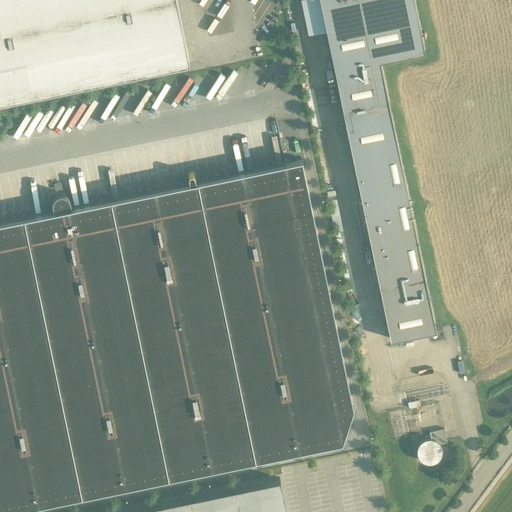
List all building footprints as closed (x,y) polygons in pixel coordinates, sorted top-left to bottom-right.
[(0,0),(0,102),(189,63),(176,0),(0,0)] [(320,0),(331,52),(390,338),(436,329),(380,59),(425,50),(414,0),(320,0)] [(261,160),(268,159),(280,157),(279,150),(277,150),(276,141),(273,142),(272,136),(240,142),(243,158),(246,157),(247,162),(253,161),(253,163),(262,161),(261,160)] [(323,185),(332,184),(328,152),(319,153),(323,185)] [(0,510),(342,440),(353,406),(301,156),(195,178),(194,173),(193,172),(191,172),(189,172),(188,174),(189,180),(71,205),(69,197),(67,194),(63,192),(59,192),(56,194),(53,197),(52,200),(53,209),(0,219),(0,510)] [(444,427),(428,430),(429,436),(414,439),(418,462),(442,457),(440,443),(446,441),(444,427)] [(287,511),(280,478),(112,511),(287,511)]
